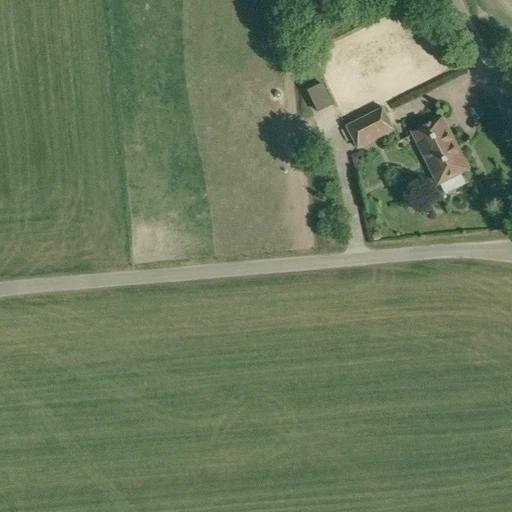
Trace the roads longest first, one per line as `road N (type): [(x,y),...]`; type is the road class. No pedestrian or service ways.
road 1 (unclassified): [(0,292),(511,248)]
road 2 (unclassified): [(511,115),(453,0)]
